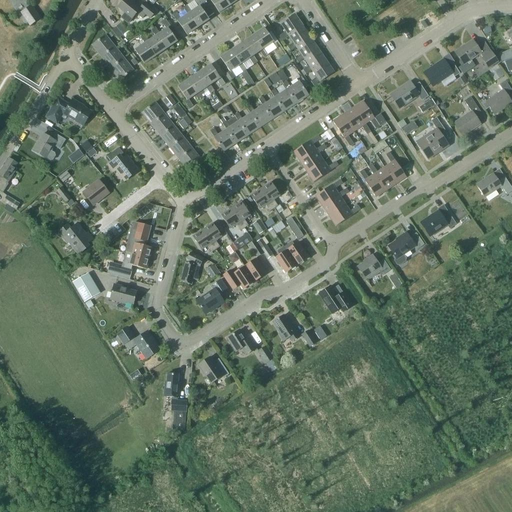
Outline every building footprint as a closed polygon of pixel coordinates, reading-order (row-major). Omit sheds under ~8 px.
[(130,0),(123,0),(118,7),(125,13),(121,18),(128,23),(136,13),(142,19),(146,14),(150,18),(156,12),(145,3),(140,8),(130,0)] [(198,6),(191,11),(189,13),(199,27),(210,20),(208,18),(214,14),(206,2),(205,0),(195,0),(194,1),(198,6)] [(210,0),(219,13),(230,6),(226,0),(210,0)] [(41,19),(32,5),(20,12),(29,26),(41,19)] [(177,13),(172,16),(177,23),(178,22),(187,36),(199,27),(189,13),(191,11),(188,5),(183,8),(187,14),(181,18),(177,13)] [(283,40),(288,36),(303,26),(295,15),(281,25),(286,32),(280,36),(283,40)] [(167,49),(177,42),(167,27),(170,26),(166,20),(162,23),(166,29),(159,33),(157,35),(167,49)] [(121,24),(117,27),(123,35),(127,32),(121,24)] [(303,26),(288,36),(293,44),(288,47),(291,51),(296,48),(311,38),(303,26)] [(117,27),(112,30),(118,39),(123,35),(117,27)] [(167,49),(157,35),(159,33),(155,27),(151,30),(155,36),(149,40),(146,42),(156,56),(167,49)] [(264,28),(253,36),(262,49),(260,51),(264,58),(268,55),(264,48),(273,42),(268,34),(264,28)] [(271,32),(268,34),(273,42),(274,44),(278,42),(271,32)] [(114,47),(105,35),(92,45),(102,57),(114,47)] [(156,56),(146,42),(149,40),(145,35),(140,38),(144,44),(135,50),(145,64),(156,56)] [(242,43),(251,57),(249,58),(253,65),(258,62),(253,56),(260,51),(262,49),(253,36),(242,43)] [(311,38),(296,48),(301,55),(296,59),(298,63),(304,59),(319,49),(311,38)] [(456,52),(465,64),(480,53),(483,57),(482,58),(489,68),(498,61),(492,52),(485,42),(478,47),(473,40),(456,52)] [(274,44),(273,44),(277,50),(282,47),(278,42),(274,44)] [(242,43),(231,51),(241,64),(238,66),(243,72),(247,70),(242,63),(249,58),(251,57),(242,43)] [(102,57),(111,69),(124,59),(114,47),(102,57)] [(319,49),(304,59),(309,67),(303,70),(306,75),(312,71),(327,61),(319,49)] [(241,64),(231,51),(220,59),(229,72),(227,73),(232,80),(230,81),(233,85),(239,81),(232,70),(238,66),(241,64)] [(111,69),(120,80),(132,70),(124,59),(111,69)] [(424,73),(433,86),(453,73),(455,76),(460,74),(453,63),(448,66),(444,60),(424,73)] [(312,71),(317,78),(311,82),(314,86),(335,73),(327,61),(312,71)] [(475,66),(471,61),(464,66),(468,71),(475,66)] [(463,64),(458,68),(463,74),(468,71),(464,66),(463,64)] [(199,72),(208,86),(206,88),(210,94),(214,91),(210,85),(217,80),(221,87),(225,84),(221,78),(219,78),(210,65),(199,72)] [(490,75),(495,81),(504,76),(499,69),(497,70),(495,67),(489,71),(491,74),(490,75)] [(282,70),(277,74),(282,82),(287,79),(282,70)] [(188,80),(198,93),(195,95),(200,102),(204,99),(199,92),(206,88),(208,86),(199,72),(188,80)] [(463,76),(457,80),(461,86),(466,82),(463,76)] [(249,77),(244,80),(249,87),(254,84),(249,77)] [(188,80),(178,87),(187,100),(184,102),(189,109),(193,106),(188,99),(195,95),(198,93),(188,80)] [(296,104),(308,96),(309,96),(299,81),(291,87),(287,81),(283,84),(287,90),(296,104)] [(488,102),(496,114),(511,103),(511,102),(508,96),(511,92),(511,89),(506,81),(500,85),(504,91),(488,102)] [(422,100),(428,96),(420,83),(414,87),(411,82),(391,95),(400,109),(420,96),(422,100)] [(284,113),(296,104),(287,90),(279,95),(275,89),(270,92),(274,98),(284,113)] [(169,95),(162,101),(169,109),(175,103),(169,95)] [(464,101),(471,112),(455,123),(464,136),(482,124),(477,116),(481,114),(470,97),(464,101)] [(274,98),(266,103),(262,98),(258,100),(262,106),(272,121),(284,113),(274,98)] [(47,118),(58,125),(62,118),(66,120),(68,116),(84,126),(92,113),(80,106),(80,105),(73,101),(70,106),(59,99),(47,118)] [(422,113),(435,105),(431,99),(418,108),(422,113)] [(220,102),(212,107),(215,111),(222,106),(220,102)] [(365,125),(366,124),(371,121),(377,129),(380,127),(378,123),(375,119),(375,118),(364,102),(354,108),(365,125)] [(164,114),(155,103),(142,113),(151,125),(164,114)] [(260,128),(272,121),(262,106),(254,111),(250,105),(246,108),(250,114),(260,128)] [(172,108),(164,114),(166,116),(167,115),(168,115),(171,112),(172,113),(174,111),(172,108)] [(344,115),(355,131),(362,127),(368,135),(372,132),(366,124),(365,125),(354,108),(344,115)] [(181,109),(176,113),(180,118),(185,115),(181,109)] [(260,128),(250,114),(242,119),(238,113),(234,116),(238,122),(248,136),(260,128)] [(166,116),(164,114),(151,125),(160,136),(173,126),(166,116)] [(344,115),(334,122),(345,139),(345,138),(351,147),(355,144),(349,136),(355,131),(344,115)] [(381,115),(380,115),(375,118),(375,119),(378,123),(380,127),(386,123),(386,122),(381,115)] [(187,117),(182,120),(187,126),(191,123),(187,117)] [(417,142),(429,159),(448,146),(441,134),(446,131),(437,118),(432,121),(437,129),(417,142)] [(403,120),(397,124),(401,129),(406,126),(403,120)] [(223,124),(226,129),(236,144),(248,136),(238,122),(230,127),(226,121),(223,124)] [(170,148),(183,138),(173,126),(160,136),(170,148)] [(327,128),(318,135),(318,136),(321,140),(324,144),(334,138),(327,128)] [(226,129),(218,135),(214,129),(210,132),(224,152),(236,144),(226,129)] [(54,153),(50,151),(53,146),(59,149),(65,140),(55,134),(52,140),(42,133),(32,150),(50,161),(52,160),(55,156),(54,153)] [(294,152),(300,162),(317,151),(316,150),(313,145),(321,140),(318,136),(311,141),(310,141),(294,152)] [(179,160),(192,150),(183,138),(170,148),(179,160)] [(88,143),(82,148),(86,153),(92,148),(88,143)] [(300,162),(307,172),(324,161),(319,154),(327,149),(324,145),(316,150),(317,151),(300,162)] [(117,171),(126,181),(138,172),(126,158),(125,159),(122,156),(123,155),(119,149),(108,158),(112,163),(109,166),(115,173),(117,171)] [(81,153),(76,150),(72,156),(78,159),(81,153)] [(188,172),(201,161),(192,150),(179,160),(188,172)] [(391,164),(385,168),(396,184),(407,178),(396,161),(395,161),(390,153),(386,156),(391,164)] [(0,190),(3,193),(8,184),(7,183),(16,169),(15,168),(17,163),(15,162),(15,160),(13,158),(10,159),(8,158),(0,171),(0,190)] [(324,161),(307,172),(314,182),(331,171),(339,166),(336,162),(328,167),(324,161)] [(369,167),(374,175),(376,175),(387,191),(396,184),(385,168),(378,173),(373,164),(369,167)] [(376,175),(374,175),(370,179),(364,170),(360,173),(366,181),(365,181),(376,198),(387,191),(376,175)] [(58,178),(62,184),(70,177),(66,172),(58,178)] [(477,186),(485,198),(501,186),(507,195),(511,192),(511,188),(505,178),(498,182),(494,175),(477,186)] [(316,196),(323,206),(340,195),(339,194),(336,189),(343,184),(341,180),(333,185),(316,196)] [(82,194),(92,206),(108,193),(98,181),(82,194)] [(274,209),(279,206),(275,200),(280,196),(272,182),(261,189),(274,209)] [(69,208),(75,203),(62,187),(56,192),(65,203),(66,203),(69,208)] [(261,189),(251,196),(260,209),(266,205),(270,211),(274,209),(261,189)] [(323,206),(329,216),(346,205),(342,198),(350,192),(347,189),(339,194),(340,195),(323,206)] [(3,202),(16,210),(19,204),(7,196),(3,202)] [(245,229),(249,226),(245,219),(251,216),(242,202),(232,209),(245,229)] [(346,205),(329,216),(336,226),(353,215),(361,210),(358,206),(351,211),(346,205)] [(232,209),(222,215),(231,229),(237,225),(241,231),(245,229),(232,209)] [(421,224),(430,238),(447,226),(450,230),(456,226),(449,215),(443,220),(438,212),(421,224)] [(303,237),(292,219),(286,223),(297,240),(303,237)] [(252,225),(259,235),(266,230),(260,220),(252,225)] [(58,232),(66,243),(69,242),(79,254),(88,247),(86,243),(92,239),(86,232),(84,234),(76,223),(70,228),(67,224),(58,232)] [(126,252),(132,254),(150,259),(153,248),(140,245),(141,241),(147,242),(151,227),(135,223),(134,227),(133,226),(126,252)] [(217,250),(221,247),(216,240),(222,236),(213,223),(203,230),(217,250)] [(203,230),(193,236),(202,250),(208,246),(212,252),(217,250),(203,230)] [(248,233),(237,240),(242,247),(252,240),(248,233)] [(401,239),(389,247),(397,260),(394,261),(397,266),(399,266),(406,262),(406,260),(403,256),(415,248),(417,251),(424,246),(416,235),(410,239),(407,234),(400,238),(401,239)] [(257,243),(268,259),(273,256),(262,239),(257,243)] [(263,254),(255,240),(248,244),(257,258),(263,254)] [(298,243),(294,246),(292,242),(284,247),(297,266),(308,258),(298,243)] [(284,247),(277,252),(279,256),(276,258),(285,273),(297,266),(284,247)] [(193,279),(197,280),(202,258),(190,252),(188,261),(191,261),(190,264),(185,263),(181,282),(191,285),(193,279)] [(131,259),(125,257),(123,263),(147,270),(150,259),(132,254),(131,259)] [(233,264),(239,260),(236,254),(229,258),(233,264)] [(359,268),(366,280),(378,271),(382,276),(390,271),(384,261),(378,265),(373,257),(368,260),(369,261),(359,268)] [(256,259),(245,267),(255,282),(266,275),(256,259)] [(132,268),(110,263),(108,271),(130,277),(132,268)] [(213,265),(206,270),(212,279),(219,274),(213,265)] [(255,282),(245,267),(233,274),(231,271),(223,276),(233,290),(240,285),(244,290),(255,282)] [(87,274),(72,284),(83,303),(99,294),(87,274)] [(397,278),(393,281),(397,286),(401,283),(397,278)] [(197,302),(205,315),(224,303),(219,295),(227,290),(220,280),(210,287),(213,291),(197,302)] [(110,300),(125,304),(125,303),(133,305),(137,292),(128,290),(129,288),(114,285),(110,300)] [(331,286),(319,294),(332,314),(341,309),(343,312),(352,307),(344,295),(339,299),(331,286)] [(273,323),(280,334),(278,335),(283,342),(289,338),(292,342),(299,338),(291,326),(291,327),(283,316),(273,323)] [(159,349),(147,331),(136,338),(128,326),(117,333),(124,344),(127,342),(130,348),(137,344),(146,358),(159,349)] [(242,349),(246,355),(256,349),(250,339),(246,341),(239,331),(227,339),(235,353),(242,349)] [(301,335),(309,348),(316,343),(308,331),(301,335)] [(326,338),(323,333),(318,336),(321,341),(326,338)] [(261,357),(260,358),(264,365),(273,360),(265,347),(257,352),(261,357)] [(200,367),(211,384),(222,377),(223,379),(229,376),(219,360),(213,364),(211,360),(200,367)] [(165,382),(164,397),(172,398),(171,412),(174,412),(173,430),(184,431),(187,402),(177,401),(178,398),(179,383),(177,383),(177,375),(168,375),(167,382),(165,382)]
